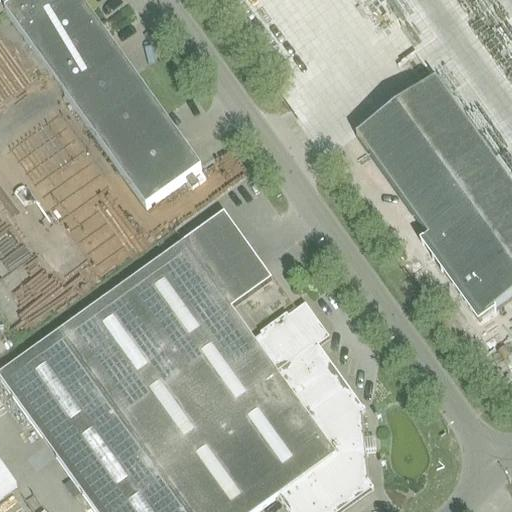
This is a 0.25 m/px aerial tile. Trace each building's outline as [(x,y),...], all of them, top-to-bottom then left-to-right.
[(0,0),(0,8),(146,212),(201,172),(78,0),(0,0)] [(376,0),(256,0),(321,90),(401,34),(376,0)] [(511,300),(511,190),(451,104),(436,84),(358,140),(430,241),(424,245),(479,323),(511,300)] [(255,343),(232,311),(272,282),(224,216),(0,376),(0,382),(92,511),(260,511),(278,500),(286,511),(345,511),(373,492),(368,484),(361,416),(365,413),(319,349),(330,341),(306,307),(289,319),(287,317),(260,336),(262,338),(255,343)] [(0,466),(0,500),(16,489),(0,466)]
